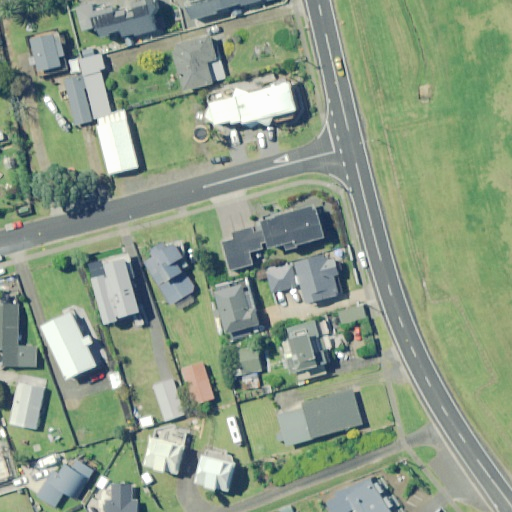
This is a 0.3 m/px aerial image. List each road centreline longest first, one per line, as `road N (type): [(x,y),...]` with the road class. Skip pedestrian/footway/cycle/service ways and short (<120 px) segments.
road 1 (secondary): [(350,146),(414,360),(511,507)]
road 2 (residential): [(350,146),(0,242)]
road 3 (secondary): [(315,0),(350,146)]
